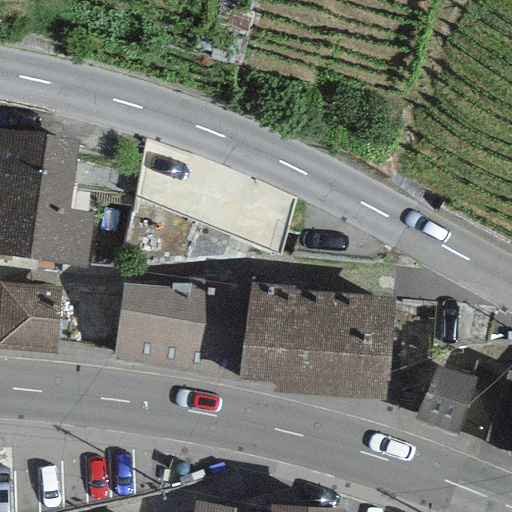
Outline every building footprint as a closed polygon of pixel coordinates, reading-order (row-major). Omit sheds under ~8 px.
[(77,134),(0,123),(0,171),(70,181),(77,134)] [(68,194),(70,181),(0,171),(0,236),(86,251),(94,199),(68,194)] [(294,275),(249,271),(248,281),(240,371),(240,375),(273,377),(273,373),(385,382),(393,289),(294,280),(294,275)] [(240,371),(248,281),(187,274),(186,279),(171,277),(169,284),(121,279),(114,348),(240,371)] [(60,281),(0,276),(0,341),(55,345),(60,281)] [(417,410),(456,423),(474,369),(435,356),(417,410)] [(511,369),(477,358),(474,369),(456,423),(511,440),(511,369)] [(270,490),(268,506),(267,511),(344,511),(345,496),(270,490)] [(267,511),(268,506),(196,494),(192,511),(267,511)]
